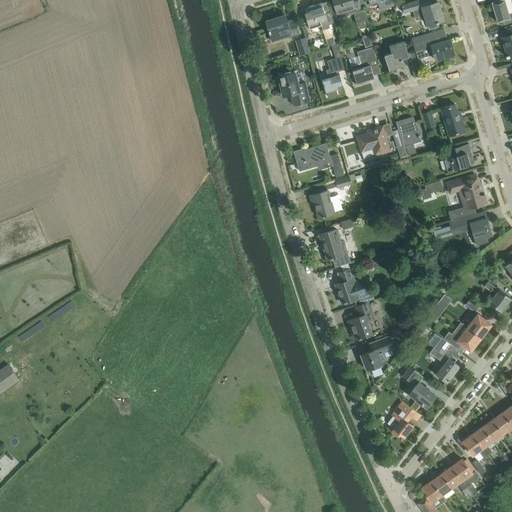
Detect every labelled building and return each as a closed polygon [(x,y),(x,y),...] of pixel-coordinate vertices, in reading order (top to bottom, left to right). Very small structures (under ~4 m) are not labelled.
[(333,0),(337,11),(331,13),(333,19),(338,17),(339,18),(362,10),(361,7),(358,0),(333,0)] [(368,0),(370,5),(378,3),(380,10),(393,5),(391,0),(368,0)] [(408,3),(401,5),(404,13),(413,10),(416,20),(425,17),(427,24),(428,24),(429,29),(439,27),(437,22),(439,22),(439,21),(443,19),(441,11),(440,11),(437,3),(438,2),(420,7),(418,0),(408,3)] [(511,0),(497,0),(491,2),(497,22),(503,20),(504,24),(511,21),(511,0)] [(333,19),(331,13),(327,1),(327,2),(330,12),(325,13),(321,2),(309,6),(311,11),(305,13),(307,22),(302,24),(304,30),(322,24),(320,19),(326,18),(327,21),(333,19)] [(363,13),(355,16),(358,28),(366,25),(363,13)] [(270,32),(271,37),(284,33),(285,37),(299,33),(294,19),(294,20),(287,22),(285,15),(266,21),(269,30),(268,30),(269,33),(270,32)] [(433,32),(411,38),(418,59),(434,54),(436,60),(454,54),(450,39),(436,43),(433,32)] [(306,37),(298,39),(302,54),(310,52),(306,37)] [(409,56),(406,47),(404,40),(389,45),(392,52),(384,54),(389,70),(403,66),(404,69),(405,68),(402,58),(409,56)] [(363,83),(363,81),(374,78),(369,62),(376,60),(372,46),(358,50),(359,55),(349,59),(352,69),(356,83),(357,83),(357,85),(363,83)] [(415,52),(408,54),(411,61),(417,60),(415,52)] [(327,77),(321,79),(323,83),(323,85),(324,85),(326,92),(327,92),(328,96),(337,94),(336,89),(344,87),(339,71),(346,69),(343,59),(342,56),(327,61),(330,70),(331,76),(328,77),(327,77)] [(298,84),(298,83),(295,72),(278,76),(279,77),(283,95),(283,96),(294,93),(296,103),(293,104),(293,105),(309,101),(305,83),(298,84)] [(449,135),(465,130),(462,120),(460,120),(455,104),(441,108),(449,135)] [(434,125),(433,121),(430,112),(423,114),(427,127),(434,125)] [(418,134),(417,128),(414,119),(407,121),(406,119),(396,122),(396,121),(403,144),(397,146),(400,156),(401,160),(415,156),(415,153),(416,152),(414,143),(421,141),(419,137),(420,137),(419,134),(418,134)] [(377,130),(357,136),(361,151),(373,148),(375,155),(390,150),(383,126),(376,128),(377,130)] [(448,171),(462,167),(471,164),(468,154),(472,153),(469,144),(459,147),(445,151),(448,158),(444,159),(448,171)] [(305,159),(297,161),(299,171),(317,165),(321,164),(322,169),(333,165),(330,156),(327,145),(315,148),(315,151),(304,154),(305,159)] [(345,175),(343,168),(336,170),(335,174),(337,177),(345,175)] [(451,220),(462,216),(472,213),(470,207),(486,202),(484,194),(485,194),(485,192),(481,194),(475,174),(466,177),(447,182),(450,192),(459,190),(463,207),(448,211),(451,220)] [(337,188),(352,184),(349,176),(335,180),(337,188)] [(440,180),(428,184),(430,192),(443,189),(440,180)] [(324,191),(315,194),(317,203),(315,204),(319,217),(323,215),(334,212),(342,210),(338,195),(330,197),(328,190),(324,191)] [(431,229),(432,234),(434,233),(436,238),(472,227),(477,245),(478,244),(488,242),(486,237),(492,236),(487,217),(464,224),(462,218),(485,211),(452,220),(450,221),(451,225),(441,228),(440,226),(432,229),(431,229)] [(353,218),(341,222),(343,230),(355,226),(353,218)] [(341,241),(337,229),(320,234),(327,259),(330,258),(330,259),(333,258),(336,267),(350,262),(344,240),(341,241)] [(415,262),(410,245),(401,248),(405,264),(415,262)] [(506,266),(511,274),(511,250),(500,259),(505,266),(506,266)] [(472,265),(466,271),(471,275),(476,270),(472,265)] [(351,269),(338,273),(341,282),(336,284),(342,303),(344,302),(344,303),(354,299),(356,305),(374,299),(372,292),(368,294),(363,278),(355,281),(351,269)] [(499,288),(498,289),(488,281),(484,286),(490,290),(492,289),(496,292),(489,301),(502,312),(502,311),(501,311),(511,298),(511,299),(511,298),(499,288)] [(437,303),(444,309),(447,305),(440,299),(437,303)] [(470,299),(466,305),(475,312),(479,307),(470,299)] [(359,316),(348,320),(350,327),(352,326),(357,339),(366,336),(372,334),(367,320),(374,318),(369,302),(365,303),(356,306),(359,316)] [(440,313),(444,309),(437,303),(433,308),(440,313)] [(491,324),(483,318),(478,314),(468,327),(481,337),(491,324)] [(449,333),(446,337),(451,341),(458,347),(461,343),(470,351),(481,337),(468,327),(467,328),(462,324),(452,336),(449,333)] [(399,327),(390,330),(392,335),(401,332),(399,327)] [(370,351),(361,355),(367,369),(370,368),(371,371),(381,367),(380,364),(381,364),(383,363),(387,359),(384,352),(395,348),(390,335),(369,343),(372,350),(370,351)] [(441,338),(430,352),(445,364),(437,374),(439,375),(446,382),(459,366),(449,358),(452,355),(457,359),(461,353),(454,347),(441,338)] [(0,392),(19,379),(8,364),(0,370),(0,392)] [(410,366),(403,375),(411,381),(418,372),(410,366)] [(416,385),(409,394),(421,403),(422,404),(427,407),(427,406),(426,405),(433,395),(435,396),(436,395),(419,382),(424,376),(418,372),(414,378),(411,381),(416,385)] [(402,418),(394,428),(393,430),(401,437),(400,437),(403,439),(404,438),(403,437),(413,425),(407,421),(411,416),(408,414),(412,408),(421,415),(403,400),(394,412),(402,418)] [(511,405),(503,412),(511,424),(511,405)] [(503,433),(511,426),(511,424),(503,412),(493,419),(503,433)] [(493,440),(503,433),(493,419),(483,426),(493,440)] [(487,444),(493,440),(483,426),(473,433),(488,455),(492,452),(487,444)] [(488,455),(473,433),(462,441),(472,455),(478,451),(484,458),(488,455)] [(505,467),(509,464),(505,457),(500,460),(505,467)] [(472,472),(468,466),(462,458),(452,466),(467,487),(471,484),(466,476),(472,472)] [(481,474),(486,471),(477,458),(472,462),(481,474)] [(463,490),(467,487),(452,466),(441,473),(451,487),(457,483),(463,490)] [(441,494),(451,487),(441,473),(431,480),(441,494)] [(431,502),(441,494),(431,480),(421,488),(427,496),(431,502)] [(421,509),(431,502),(427,496),(417,503),(421,509)] [(423,511),(427,511),(435,507),(431,502),(421,509),(423,511)]
